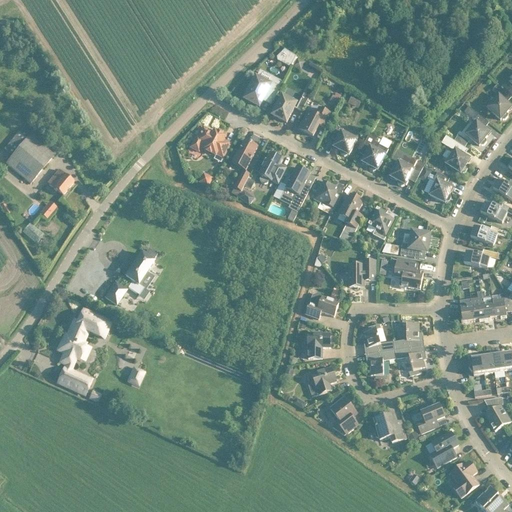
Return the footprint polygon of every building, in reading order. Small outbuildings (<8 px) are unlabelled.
[(409,2),(407,0),(394,0),(404,9),(409,2)] [(392,20),(398,13),(393,8),(387,15),(392,20)] [(291,69),(297,58),(285,51),(277,58),(278,62),(291,69)] [(249,93),(245,101),(260,108),(265,98),(274,102),(282,87),(284,83),(277,79),(274,84),(272,83),(271,86),(257,79),(253,86),(250,85),(247,92),(249,93)] [(511,108),(507,104),(511,99),(497,86),(492,91),(499,97),(488,110),(501,121),(502,120),(502,121),(505,121),(508,118),(507,115),(507,114),(511,108)] [(302,113),(310,98),(304,95),(296,110),(302,113)] [(283,98),(273,117),(287,124),(297,105),(283,98)] [(331,103),(327,112),(334,116),(338,106),(331,103)] [(484,129),(489,124),(469,108),(464,114),(477,123),(466,137),(480,147),(480,146),(481,147),(484,146),(486,143),(486,140),(485,140),(490,134),(484,129)] [(309,113),(299,131),(313,138),(319,127),(324,129),(332,116),(319,109),(316,117),(309,113)] [(334,149),(336,150),(341,152),(340,154),(341,156),(344,158),(347,157),(347,156),(349,157),(357,141),(342,134),(344,131),(337,127),(331,139),(337,142),(334,149)] [(223,143),(225,139),(226,137),(215,131),(213,134),(204,129),(199,139),(197,138),(191,148),(199,153),(203,146),(206,148),(205,151),(216,157),(217,155),(223,159),(230,145),(230,146),(223,143)] [(58,153),(33,132),(26,140),(19,134),(5,151),(12,157),(6,165),(31,185),(58,153)] [(378,172),(386,156),(389,151),(374,143),(375,141),(369,137),(360,154),(366,157),(363,164),(369,167),(369,168),(370,171),(373,172),(375,172),(376,171),(378,172)] [(464,156),(468,151),(446,137),(442,144),(455,153),(446,166),(461,175),(462,174),(465,173),(467,170),(466,167),(470,161),(464,156)] [(238,153),(232,164),(246,172),(258,148),(245,141),(239,153),(238,153)] [(269,181),(279,186),(288,170),(280,166),(283,161),(271,155),(260,176),(262,177),(260,181),(261,184),(265,186),(268,185),(269,181)] [(391,179),(397,182),(397,183),(398,186),(401,188),(404,187),(404,186),(406,187),(414,171),(399,163),(400,161),(394,157),(388,169),(394,172),(391,179)] [(281,184),(274,198),(280,202),(290,207),(289,210),(293,212),(288,221),(293,223),(298,215),(311,189),(305,186),(308,181),(311,176),(297,169),(287,188),(281,184)] [(63,198),(74,184),(59,171),(48,185),(63,198)] [(242,193),(250,176),(243,173),(235,189),(242,193)] [(446,186),(449,180),(438,174),(434,181),(437,182),(430,197),(446,205),(446,203),(447,203),(449,203),(451,199),(450,197),(449,196),(453,189),(446,186)] [(204,175),(200,183),(208,188),(212,180),(204,175)] [(511,187),(507,184),(506,185),(500,181),(493,190),(500,195),(506,200),(507,199),(511,202),(511,187)] [(322,204),(333,210),(340,197),(334,195),(337,189),(325,183),(319,194),(318,194),(314,201),(321,205),(322,204)] [(253,201),(243,194),(240,199),(249,206),(253,201)] [(345,224),(357,231),(363,219),(357,216),(364,203),(350,196),(340,216),(347,220),(345,224)] [(511,210),(502,206),(500,210),(493,207),(486,204),(481,214),(488,218),(487,218),(495,222),(495,221),(502,225),(507,215),(511,216),(511,210)] [(52,211),(47,207),(42,213),(47,217),(52,211)] [(378,210),(369,227),(376,231),(373,237),(384,242),(386,239),(387,239),(394,225),(389,222),(391,217),(378,210)] [(505,239),(507,233),(491,228),(490,233),(482,230),(482,231),(475,228),(471,239),(478,242),(486,245),(486,244),(494,247),(497,236),(505,239)] [(422,235),(412,233),(410,246),(402,245),(400,257),(416,260),(418,252),(427,254),(428,248),(429,248),(431,236),(422,234),(422,235)] [(139,286),(154,263),(153,262),(157,256),(149,251),(144,257),(141,255),(125,278),(132,283),(128,289),(139,296),(144,290),(139,286)] [(498,261),(499,255),(483,251),(482,256),(474,255),(466,253),(464,265),(472,267),(480,269),(480,268),(488,270),(490,259),(498,261)] [(397,261),(394,278),(403,279),(403,282),(400,285),(399,288),(401,290),(405,291),(407,289),(420,291),(423,275),(417,273),(419,265),(397,261)] [(364,289),(364,282),(364,280),(369,280),(369,282),(376,282),(376,263),(364,263),(364,267),(346,267),(346,275),(349,275),(350,289),(364,289)] [(127,292),(116,284),(106,299),(117,307),(127,292)] [(485,322),(481,295),(481,294),(477,294),(478,300),(471,301),(474,323),(479,322),(479,323),(485,322)] [(496,320),(492,298),(485,299),(484,294),(481,295),(485,322),(491,322),(491,320),(496,320)] [(339,305),(323,299),(322,296),(317,295),(312,297),(310,305),(306,316),(319,321),(322,314),(334,319),(339,305)] [(500,303),(493,303),(496,320),(501,319),(501,320),(507,319),(506,314),(511,313),(511,305),(508,300),(506,296),(499,297),(500,303)] [(474,323),(471,301),(460,302),(462,318),(461,318),(462,325),(474,323)] [(65,337),(58,352),(65,354),(61,364),(72,368),(76,359),(79,361),(86,346),(79,343),(84,331),(103,340),(111,323),(83,311),(77,324),(74,323),(67,338),(65,337)] [(128,312),(125,317),(136,324),(139,319),(128,312)] [(394,341),(395,352),(425,348),(423,348),(422,338),(423,338),(423,335),(419,335),(419,326),(415,327),(414,322),(403,323),(403,327),(407,327),(407,342),(394,343),(394,341)] [(395,352),(394,341),(393,342),(393,344),(381,345),(377,332),(381,330),(380,326),(368,329),(369,333),(365,334),(367,342),(364,343),(364,346),(365,346),(367,356),(365,356),(365,357),(395,352)] [(322,361),(323,352),(321,352),(321,350),(330,350),(331,336),(308,335),(308,349),(309,349),(308,360),(322,361)] [(425,348),(395,352),(397,363),(397,361),(409,359),(413,373),(409,374),(411,379),(422,375),(421,371),(426,370),(423,362),(427,361),(426,358),(425,358),(423,348),(425,348)] [(126,349),(122,361),(133,364),(137,352),(126,349)] [(396,363),(397,363),(395,352),(365,357),(367,357),(368,366),(367,367),(367,370),(371,370),(371,378),(376,378),(376,382),(388,382),(388,377),(384,377),(383,363),(396,361),(396,363)] [(505,373),(502,355),(493,353),(492,354),(494,374),(505,373)] [(502,355),(505,373),(511,371),(511,353),(502,355)] [(494,374),(492,354),(490,354),(482,357),(484,376),(494,374)] [(484,376),(482,357),(481,358),(471,360),(473,368),(469,371),(472,374),(473,374),(474,377),(484,376)] [(58,384),(85,396),(92,382),(64,369),(58,384)] [(332,392),(332,391),(327,393),(325,388),(337,384),(332,369),(312,376),(315,386),(309,388),(313,398),(332,392)] [(130,380),(126,389),(138,394),(142,385),(130,380)] [(89,405),(97,408),(99,400),(92,398),(89,405)] [(333,429),(345,438),(356,428),(351,421),(353,419),(352,416),(355,413),(345,400),(331,411),(340,423),(333,429)] [(504,406),(503,400),(484,402),(484,403),(489,402),(491,413),(487,415),(492,424),(491,425),(495,433),(511,424),(502,407),(504,406)] [(424,421),(417,424),(421,436),(435,430),(432,424),(445,419),(440,407),(421,414),(424,421)] [(374,422),(377,432),(376,433),(375,435),(376,438),(378,439),(379,439),(380,442),(391,439),(392,445),(406,441),(402,423),(395,425),(392,416),(374,422)] [(459,447),(451,433),(432,445),(436,453),(430,457),(437,470),(457,459),(453,453),(452,454),(451,451),(459,447)] [(501,463),(511,454),(502,445),(493,454),(501,463)] [(479,487),(475,481),(474,481),(471,478),(477,474),(469,463),(464,467),(464,466),(451,475),(458,486),(453,489),(461,500),(466,496),(467,496),(479,487)] [(419,481),(413,477),(409,482),(415,486),(419,481)] [(476,505),(482,510),(480,511),(504,511),(509,508),(503,501),(502,501),(500,501),(497,499),(497,496),(498,496),(497,495),(497,496),(491,490),(476,505)]
